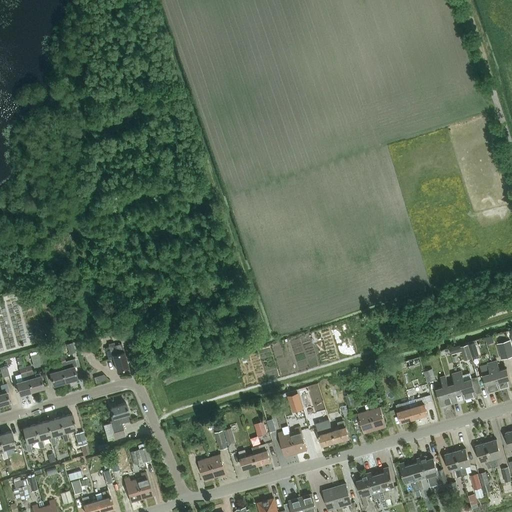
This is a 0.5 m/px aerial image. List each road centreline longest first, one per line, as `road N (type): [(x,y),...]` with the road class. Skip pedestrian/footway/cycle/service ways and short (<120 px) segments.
road 1 (unclassified): [(181,495),(213,493),(511,407)]
road 2 (residential): [(0,419),(127,383),(138,387),(181,495)]
